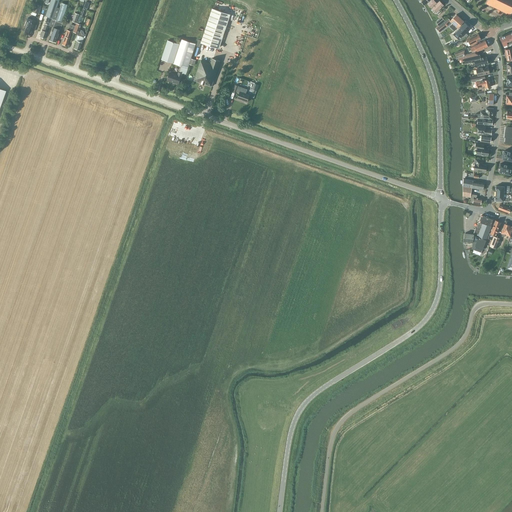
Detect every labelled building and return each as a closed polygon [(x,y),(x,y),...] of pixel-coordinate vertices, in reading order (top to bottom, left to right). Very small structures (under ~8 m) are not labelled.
[(59,8),(57,7),(59,0),(50,0),(45,16),(52,18),(62,22),(67,5),(61,3),(59,8)] [(433,0),(431,0),(427,4),(432,9),(432,8),(436,12),(444,5),(440,1),(437,4),(433,0)] [(511,0),(487,0),(486,3),(497,9),(496,12),(500,14),(501,12),(502,11),(510,15),(511,11),(511,0)] [(31,11),(38,14),(41,6),(34,3),(31,11)] [(201,43),(219,49),(230,15),(212,9),(201,43)] [(458,28),(464,21),(456,15),(450,21),(448,18),(445,21),(444,22),(439,26),(442,30),(451,22),(453,23),(451,25),(454,28),(455,26),(458,28)] [(441,17),(436,22),(438,25),(439,26),(444,22),(445,21),(441,17)] [(25,28),(24,31),(30,33),(31,30),(34,31),(36,24),(35,24),(36,21),(27,18),(24,25),(26,26),(25,28)] [(62,22),(52,18),(49,26),(53,27),(53,28),(53,27),(48,39),(50,40),(50,41),(53,42),(54,41),(55,42),(62,22)] [(455,32),(453,34),(459,40),(468,35),(465,32),(467,31),(470,27),(465,22),(462,25),(462,24),(459,27),(460,27),(460,28),(456,32),(455,32)] [(46,32),(49,25),(44,23),(42,30),(40,36),(41,37),(42,38),(44,38),(45,38),(47,32),(46,32)] [(82,43),(84,38),(83,37),(83,35),(82,35),(80,32),(81,30),(79,29),(81,25),(76,23),(73,32),(77,34),(77,35),(75,40),(76,41),(74,48),(79,50),(82,43)] [(62,44),(67,46),(72,31),(67,30),(62,44)] [(511,42),(511,32),(511,33),(507,34),(500,37),(504,48),(508,46),(507,44),(511,42)] [(472,36),(467,39),(470,45),(480,40),(480,39),(481,38),(480,36),(479,36),(478,34),(472,37),(472,36)] [(173,64),(188,68),(196,44),(181,39),(180,44),(167,40),(161,59),(173,63),(173,64)] [(488,47),(485,40),(470,47),(456,53),(459,60),(460,60),(462,59),(464,59),(466,58),(478,55),(477,52),(488,47)] [(464,59),(465,64),(474,61),(476,67),(488,64),(487,57),(480,58),(479,55),(478,55),(466,58),(464,59)] [(194,80),(211,86),(220,61),(212,58),(210,63),(201,60),(194,80)] [(478,76),(470,78),(471,81),(485,78),(484,75),(489,74),(488,66),(476,69),(478,76)] [(170,72),(167,80),(178,84),(182,74),(179,73),(178,72),(177,75),(170,72)] [(484,81),(484,80),(476,82),(477,88),(481,87),(482,89),(485,88),(486,88),(490,87),(489,80),(484,81)] [(238,86),(236,91),(239,92),(237,99),(247,102),(249,94),(246,93),(247,89),(238,86)] [(475,113),(475,117),(480,118),(482,118),(485,118),(485,119),(492,119),(493,109),(486,108),(485,112),(480,112),(480,114),(475,113)] [(477,125),(477,134),(491,135),(491,130),(485,129),(485,126),(477,125)] [(476,155),(488,156),(489,149),(484,148),(484,145),(476,144),(475,148),(477,149),(476,155)] [(511,151),(510,152),(510,151),(507,151),(504,151),(503,155),(502,158),(503,158),(503,159),(511,160),(511,151)] [(486,165),(482,165),(483,161),(475,159),(474,164),(475,164),(474,171),(485,173),(485,172),(486,172),(486,166),(486,165)] [(500,164),(500,165),(501,165),(500,167),(499,168),(500,168),(499,172),(510,174),(511,174),(511,165),(511,166),(507,165),(507,164),(504,164),(500,164)] [(463,186),(483,190),(484,184),(483,183),(474,181),(475,180),(464,179),(463,186)] [(510,187),(504,186),(496,186),(495,187),(495,188),(495,189),(495,190),(496,190),(496,193),(511,194),(511,188),(509,189),(510,187)] [(470,197),(472,188),(463,187),(463,196),(470,197)] [(511,197),(511,194),(496,193),(495,196),(495,197),(494,197),(494,199),(495,200),(509,201),(509,200),(511,200),(511,197)] [(470,203),(481,204),(481,199),(477,198),(477,195),(472,194),(470,203)] [(498,209),(509,213),(511,208),(500,204),(498,209)] [(475,246),(482,249),(493,220),(481,215),(476,229),(476,228),(473,234),(472,242),(472,245),(475,246)] [(496,232),(500,222),(495,220),(491,233),(490,233),(488,238),(492,240),(495,232),(496,232)] [(505,234),(510,236),(511,231),(511,226),(509,226),(510,226),(506,224),(504,225),(501,233),(500,236),(504,237),(505,234)] [(472,242),(473,234),(465,233),(464,241),(472,242)] [(493,236),(489,246),(496,249),(500,238),(493,236)]
